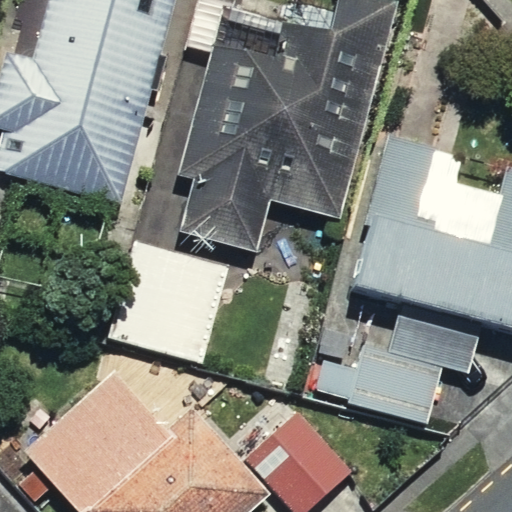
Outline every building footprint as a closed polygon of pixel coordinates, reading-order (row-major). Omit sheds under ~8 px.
[(178,0),(49,0),(33,59),(6,51),(0,72),(0,129),(4,131),(0,145),(0,169),(123,203),(178,0)] [(336,0),(330,26),(227,0),(195,0),(184,46),(211,54),(180,174),(196,178),(183,230),(260,250),(272,201),(343,219),(400,0),(336,0)] [(388,133),(347,285),(511,329),(511,168),(509,168),(502,195),(455,183),(463,153),(388,133)] [(232,266),(135,240),(109,336),(207,362),(232,266)] [(347,403),(428,425),(444,367),(470,374),(480,336),(397,314),(388,348),(367,342),(359,370),(324,360),(316,391),(348,399),(347,403)] [(323,327),(317,353),(342,358),(348,333),(323,327)] [(118,372),(24,452),(78,511),(250,511),(270,494),(193,407),(169,427),(118,372)] [(299,413),(246,460),(292,511),(305,511),(351,471),(299,413)]
